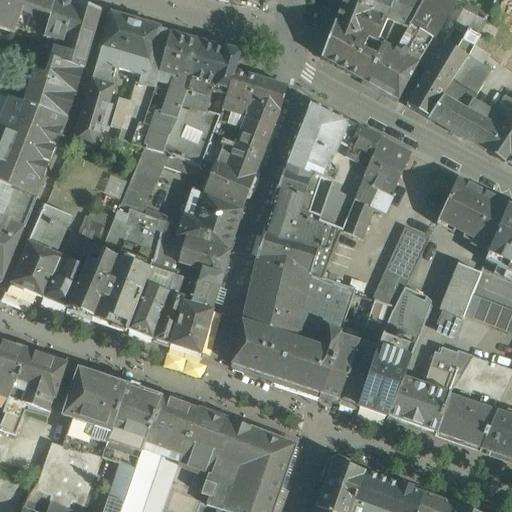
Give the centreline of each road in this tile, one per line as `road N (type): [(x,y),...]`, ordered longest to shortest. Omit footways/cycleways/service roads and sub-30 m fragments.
road 1 (residential): [(511,189),(329,102),(301,74),(287,35)]
road 2 (residential): [(132,0),(287,35)]
